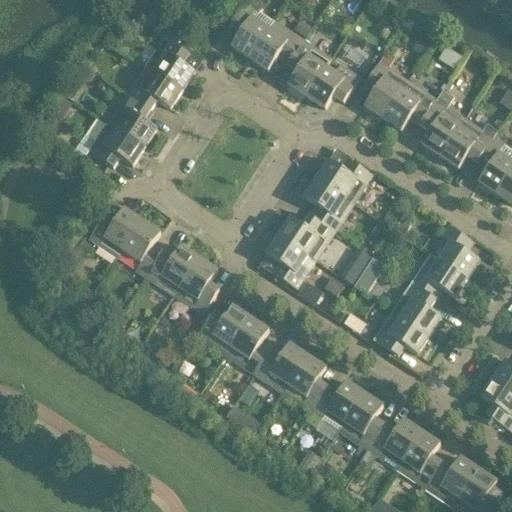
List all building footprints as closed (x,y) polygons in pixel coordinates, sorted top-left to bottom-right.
[(232,26),(229,30),(239,37),(231,49),(250,62),(274,24),(260,15),(267,4),(261,0),(245,0),(243,4),(246,5),(232,26)] [(127,7),(119,19),(132,27),(140,15),(127,7)] [(312,29),(301,22),(295,31),(306,38),(312,29)] [(303,43),(274,24),(250,62),(268,74),(279,58),(289,64),(303,43)] [(157,51),(145,69),(182,94),(195,75),(182,67),(189,57),(185,54),(164,40),(157,51)] [(422,40),(412,53),(423,60),(432,47),(422,40)] [(289,64),(286,68),(296,75),(288,87),(306,100),(326,70),(331,62),(303,43),(289,64)] [(80,62),(88,67),(96,54),(88,49),(80,62)] [(462,58),(446,49),(439,61),(455,71),(462,58)] [(388,71),(394,62),(385,56),(379,65),(388,71)] [(364,109),(383,122),(408,84),(388,71),(379,65),(365,86),(375,93),(364,109)] [(326,70),(306,100),(325,112),(333,99),(343,106),(346,102),(360,81),(350,74),(339,67),(333,75),(326,70)] [(170,112),(182,94),(145,69),(126,97),(151,114),(158,104),(170,112)] [(72,84),(65,93),(67,94),(73,98),(79,89),(72,84)] [(408,84),(383,122),(401,134),(409,121),(419,128),(436,103),(426,96),(408,84)] [(436,103),(419,128),(424,131),(429,135),(421,147),(440,159),(465,121),(448,109),(454,100),(443,93),(436,103)] [(119,108),(107,126),(115,131),(145,151),(157,132),(145,124),(151,114),(126,97),(119,108)] [(52,141),(62,125),(51,118),(41,134),(52,141)] [(465,121),(440,159),(459,172),(467,159),(477,166),(479,162),(493,141),(498,134),(487,127),(483,133),(465,121)] [(145,151),(115,131),(107,126),(88,155),(113,171),(120,161),(132,169),(145,151)] [(478,185),(497,197),(511,174),(511,165),(509,163),(511,158),(511,153),(493,141),(479,162),(489,168),(478,185)] [(344,160),(338,170),(328,163),(316,182),(354,207),(373,178),(344,160)] [(511,174),(497,197),(511,207),(511,174)] [(316,182),(304,201),(320,212),(314,222),(335,236),(354,207),(316,182)] [(117,262),(122,253),(142,224),(123,212),(112,228),(102,222),(88,242),(117,262)] [(382,224),(391,230),(398,219),(389,213),(382,224)] [(291,220),(278,239),(308,259),(316,264),(328,246),(335,236),(314,222),(310,219),(303,229),(291,220)] [(142,224),(122,253),(141,266),(135,274),(145,280),(159,259),(149,253),(160,236),(142,224)] [(389,232),(379,225),(372,236),(382,242),(389,232)] [(450,245),(438,263),(467,283),(479,264),(463,253),(470,243),(449,229),(442,240),(450,245)] [(278,239),(266,258),(275,264),(268,274),(297,293),(304,282),(316,264),(308,259),(278,239)] [(159,259),(145,280),(156,287),(174,299),(179,291),(199,262),(180,250),(172,262),(162,255),(159,259)] [(365,269),(371,260),(361,254),(356,263),(365,269)] [(430,258),(411,286),(432,300),(438,290),(455,301),(467,283),(438,263),(430,258)] [(179,291),(174,299),(203,318),(217,297),(219,293),(209,287),(217,274),(199,262),(179,291)] [(330,280),(323,291),(335,299),(342,288),(330,280)] [(322,295),(306,285),(298,297),(314,307),(322,295)] [(442,321),(429,313),(436,303),(411,286),(392,315),(429,340),(442,321)] [(213,315),(197,340),(226,359),(250,321),(232,309),(224,322),(213,315)] [(340,314),(336,320),(342,325),(346,318),(340,314)] [(392,315),(373,343),(394,357),(400,347),(417,358),(429,340),(392,315)] [(250,321),(226,359),(254,378),(268,357),(258,350),(269,334),(250,321)] [(137,355),(148,362),(155,351),(144,344),(137,355)] [(268,357),(254,378),(264,384),(282,397),(288,388),(307,359),(289,347),(278,363),(268,357)] [(288,388),(282,397),(301,409),(311,416),(325,395),(328,391),(318,384),(326,371),(307,359),(288,388)] [(511,367),(505,363),(493,382),(511,394),(511,367)] [(511,394),(493,382),(480,400),(493,409),(486,419),(511,435),(511,433),(511,394)] [(311,416),(305,424),(315,431),(321,422),(340,434),(364,397),(346,385),(335,401),(325,395),(311,416)] [(364,397),(340,434),(368,453),(385,428),(375,422),(383,409),(364,397)] [(262,427),(234,409),(226,420),(255,438),(262,427)] [(385,428),(368,453),(397,472),(421,435),(403,423),(394,435),(385,428)] [(397,472),(396,474),(414,486),(415,484),(425,491),(442,466),(432,460),(440,447),(421,435),(397,472)] [(442,466),(425,491),(454,510),(478,473),(460,460),(451,473),(442,466)] [(315,474),(324,480),(329,473),(320,467),(315,474)] [(493,511),(503,497),(493,491),(497,485),(478,473),(454,510),(452,511),(493,511)] [(385,511),(388,508),(379,502),(372,511),(385,511)]
